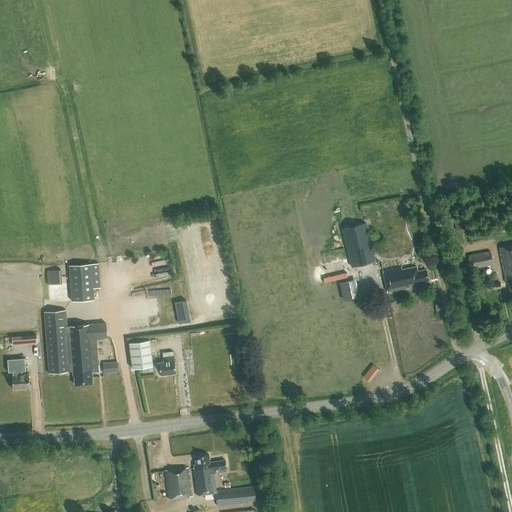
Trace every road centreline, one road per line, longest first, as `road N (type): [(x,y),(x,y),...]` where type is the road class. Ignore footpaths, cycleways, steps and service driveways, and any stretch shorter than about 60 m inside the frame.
road 1 (tertiary): [(0,438),(101,437),(376,399),(511,332)]
road 2 (track): [(465,352),(450,342),(377,0)]
road 3 (track): [(474,349),(508,511)]
